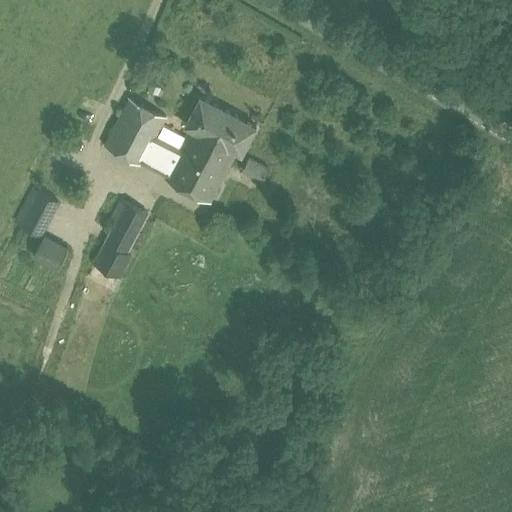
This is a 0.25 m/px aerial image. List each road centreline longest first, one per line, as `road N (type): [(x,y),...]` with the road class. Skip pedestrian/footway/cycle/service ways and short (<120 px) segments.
road 1 (tertiary): [(511,138),(273,0)]
road 2 (unknown): [(158,0),(103,112),(96,182),(85,203),(52,227)]
